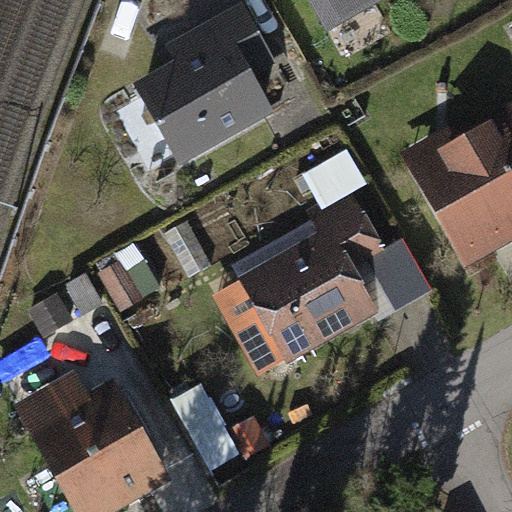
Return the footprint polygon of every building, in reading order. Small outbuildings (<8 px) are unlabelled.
[(322,0),(334,22),(373,0),(322,0)] [(251,9),(135,70),(188,169),(289,116),(265,72),(280,64),(251,9)] [(511,108),(419,158),(472,255),(511,233),(511,108)] [(324,229),(251,269),(295,349),(382,302),(367,274),(399,257),(360,185),(314,210),(324,229)] [(63,294),(30,310),(45,339),(77,323),(63,294)] [(80,368),(26,400),(92,511),(95,511),(174,466),(121,376),(94,392),(80,368)]
